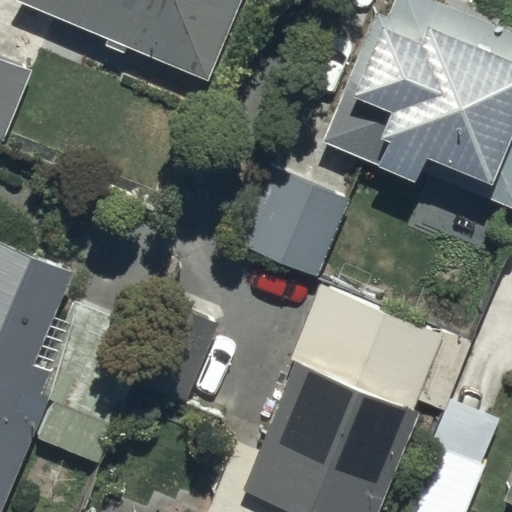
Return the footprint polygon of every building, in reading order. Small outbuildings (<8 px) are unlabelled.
[(50,0),(202,63),(228,0),(50,0)] [(377,0),(368,0),(316,126),(413,166),(417,155),(510,193),(511,187),(511,19),(465,0),(382,0),(382,2),(377,0)] [(0,124),(28,59),(0,47),(0,124)] [(237,232),(313,263),(345,187),(270,155),(237,232)] [(0,488),(45,384),(36,380),(46,356),(27,348),(66,256),(0,228),(0,488)] [(197,511),(360,511),(437,321),(315,272),(250,434),(232,426),(197,511)] [(212,321),(169,304),(137,386),(180,403),(212,321)] [(396,503),(416,511),(455,511),(481,452),(477,450),(495,408),(446,387),(396,503)] [(511,455),(499,487),(511,492),(511,455)]
